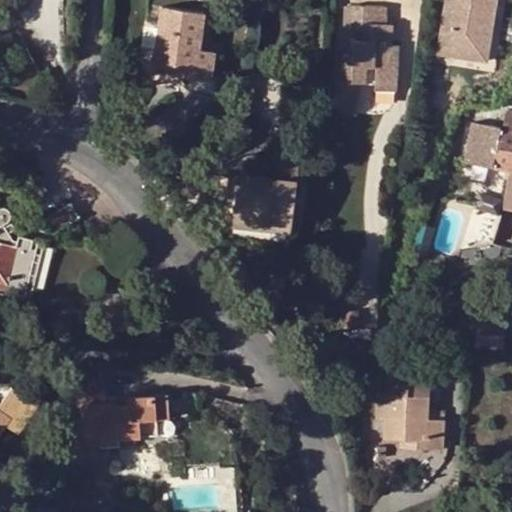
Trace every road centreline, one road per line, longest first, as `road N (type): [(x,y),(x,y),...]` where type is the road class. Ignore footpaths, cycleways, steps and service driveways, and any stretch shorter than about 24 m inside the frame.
road 1 (residential): [(321,511),(291,409),(213,296),(91,159)]
road 2 (residential): [(91,159),(84,0)]
